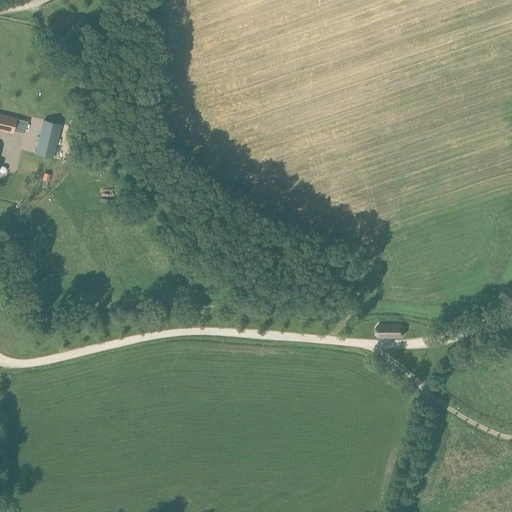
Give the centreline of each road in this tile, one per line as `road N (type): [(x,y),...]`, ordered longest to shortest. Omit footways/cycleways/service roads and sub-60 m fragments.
road 1 (track): [(0,360),(22,364),(171,331),(372,344)]
road 2 (track): [(393,511),(448,337)]
road 3 (track): [(511,437),(429,394),(372,344)]
road 4 (track): [(372,344),(448,337),(511,310)]
